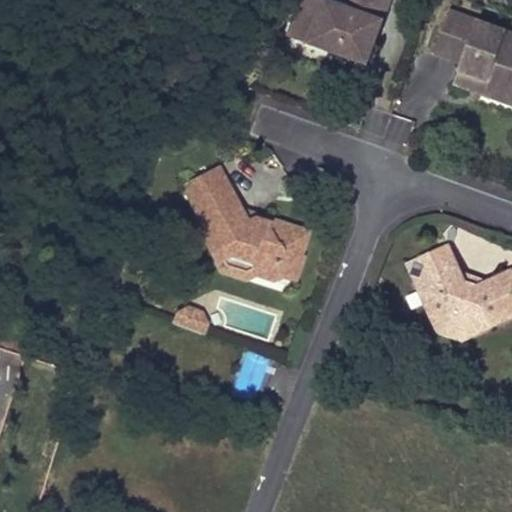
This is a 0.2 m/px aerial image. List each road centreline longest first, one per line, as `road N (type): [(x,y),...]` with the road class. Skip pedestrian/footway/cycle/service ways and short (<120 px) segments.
road 1 (residential): [(389,171),(259,511)]
road 2 (residential): [(389,171),(255,119)]
road 3 (residential): [(511,215),(389,171)]
